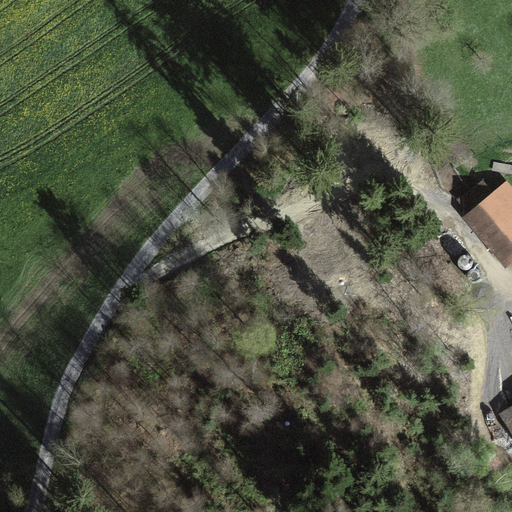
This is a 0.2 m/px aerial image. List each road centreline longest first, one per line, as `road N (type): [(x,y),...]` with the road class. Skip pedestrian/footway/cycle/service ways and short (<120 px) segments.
road 1 (unclassified): [(357,0),(310,72),(157,236),(100,315),(65,386),(37,511)]
road 2 (track): [(374,0),(398,105),(507,318),(505,384)]
